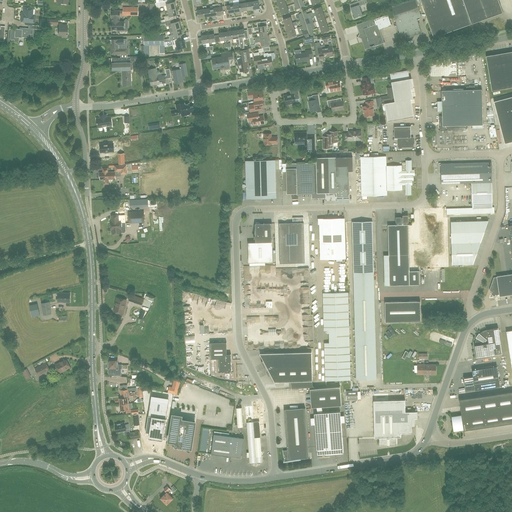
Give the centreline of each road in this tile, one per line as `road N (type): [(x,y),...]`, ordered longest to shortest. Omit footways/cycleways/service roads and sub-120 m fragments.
road 1 (unclassified): [(276,478),(269,407),(239,344),(238,217),(253,209),(415,205),(425,195),(424,156)]
road 2 (primary): [(104,456),(88,242),(64,171)]
road 3 (unclassified): [(474,319),(469,301),(500,209),(500,153)]
road 4 (residential): [(270,89),(281,122),(347,121),(354,112),(346,65)]
road 5 (unclassified): [(276,478),(412,455),(425,439)]
road 6 (unknown): [(316,207),(322,339)]
road 7 (unclassified): [(425,439),(474,319)]
road 8 (tertiary): [(75,106),(201,90)]
